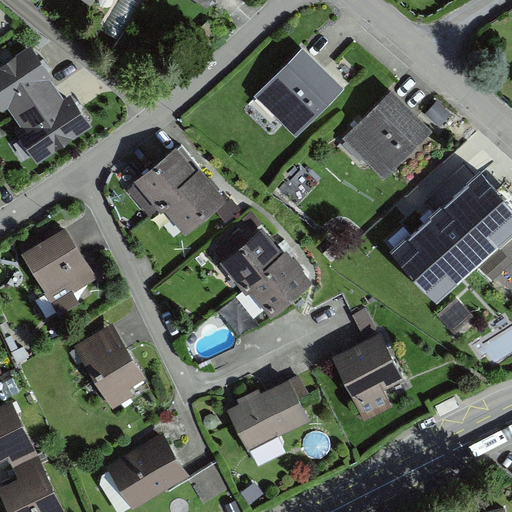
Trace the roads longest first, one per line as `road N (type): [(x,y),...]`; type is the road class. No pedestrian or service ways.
road 1 (residential): [(187,391),(84,171)]
road 2 (secondary): [(332,511),(511,419)]
road 3 (residential): [(157,120),(7,0)]
road 4 (residential): [(157,120),(285,0)]
road 5 (residential): [(420,52),(511,134)]
